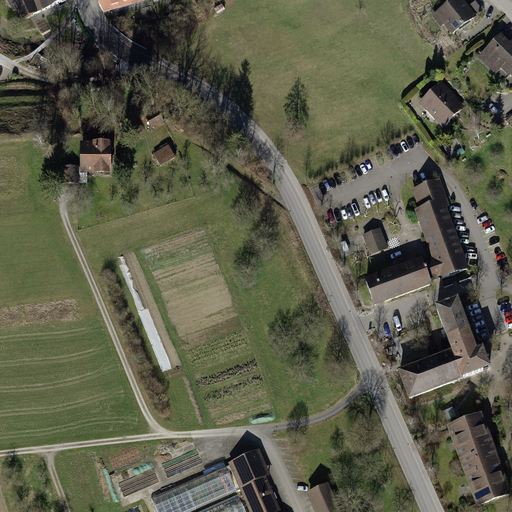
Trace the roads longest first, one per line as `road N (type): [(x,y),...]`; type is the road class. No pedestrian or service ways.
road 1 (tertiary): [(429,511),(274,162),(236,118),(103,34),(83,0)]
road 2 (track): [(155,436),(58,201)]
road 3 (track): [(0,454),(211,434)]
road 4 (track): [(143,63),(104,80),(78,80),(0,58)]
